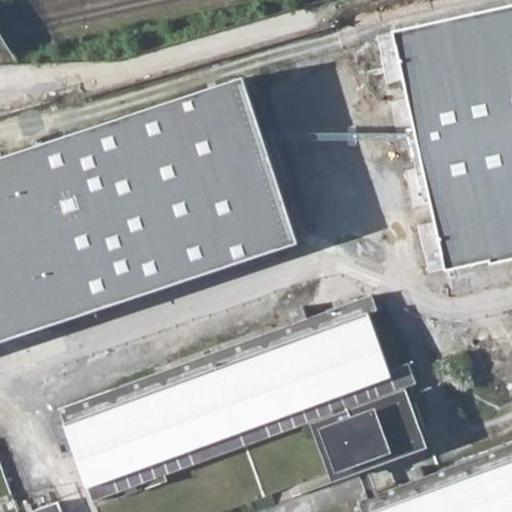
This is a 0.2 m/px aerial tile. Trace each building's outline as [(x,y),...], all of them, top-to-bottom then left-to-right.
[(511,0),(508,0),(390,26),(443,266),(511,250),(511,0)] [(0,331),(288,239),(234,73),(0,148),(0,331)] [(373,296),(60,409),(93,502),(420,383),(413,362),(389,370),(369,314),(378,311),(373,296)] [(416,442),(413,433),(401,401),(325,428),(340,469),(366,460),(416,442)] [(511,511),(511,445),(359,501),(363,511),(511,511)] [(62,511),(58,501),(29,511),(62,511)]
